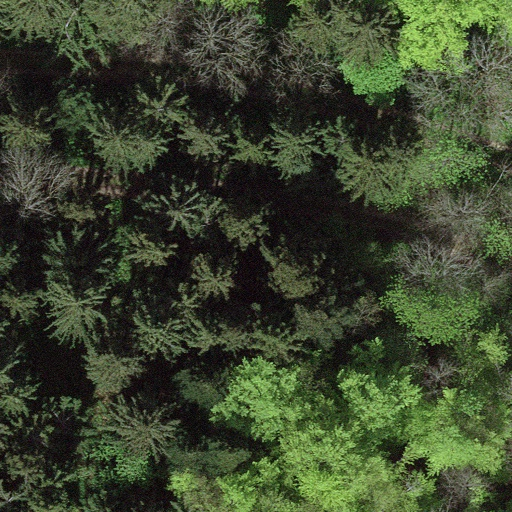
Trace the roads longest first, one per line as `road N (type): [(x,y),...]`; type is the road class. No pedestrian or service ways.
road 1 (track): [(0,62),(146,64),(271,77),(511,163)]
road 2 (track): [(0,172),(259,192),(511,258)]
